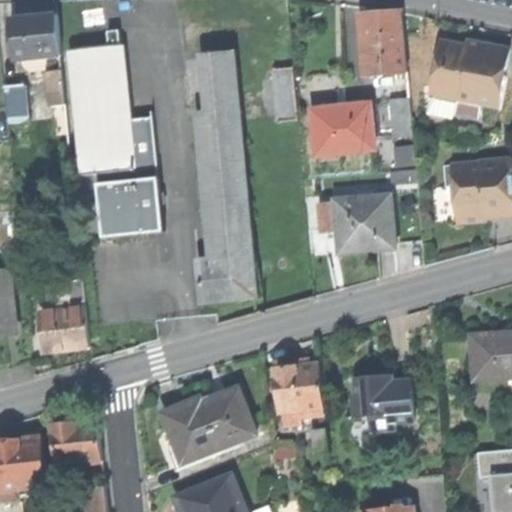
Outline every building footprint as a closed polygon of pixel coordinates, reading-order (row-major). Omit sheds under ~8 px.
[(369,72),(407,69),(402,10),(383,11),(364,13),(369,72)] [(12,19),(16,59),(28,58),(62,54),(58,14),(33,17),(12,19)] [(107,29),(109,43),(123,42),(121,28),(107,29)] [(482,104),(499,107),(511,46),(479,40),(478,45),(465,43),(441,38),(430,94),(457,99),(482,104)] [(97,172),(134,168),(129,118),(123,42),(109,43),(70,47),(82,173),(97,172)] [(234,49),(202,51),(208,109),(221,255),(253,252),(234,49)] [(63,70),(62,54),(28,58),(29,73),(47,71),(63,70)] [(278,121),(298,119),(294,64),(274,65),(278,121)] [(66,104),(63,70),(47,71),(51,105),(66,104)] [(4,86),(8,122),(29,120),(24,83),(4,86)] [(395,95),(398,132),(413,131),(410,94),(395,95)] [(479,119),(482,104),(457,99),(454,114),(479,119)] [(317,152),(376,146),(372,103),(339,106),(313,108),(317,152)] [(197,110),(211,256),(221,255),(208,109),(197,110)] [(153,116),(129,118),(134,168),(97,172),(103,233),(134,230),(163,228),(153,116)] [(397,143),(398,161),(415,160),(414,143),(397,143)] [(511,156),(452,162),(454,185),(457,222),(487,220),(489,220),(489,217),(511,215),(511,189),(508,185),(507,176),(511,175),(511,156)] [(444,186),(454,185),(452,162),(442,163),(444,186)] [(336,199),(340,251),(362,249),(394,247),(390,194),(336,199)] [(257,294),(253,252),(221,255),(211,256),(199,257),(203,299),(257,294)] [(0,333),(16,331),(9,272),(0,273),(0,333)] [(47,284),(50,311),(88,307),(86,286),(70,287),(69,281),(47,284)] [(69,347),(92,345),(88,307),(50,311),(42,311),(46,350),(69,347)] [(476,378),(511,375),(511,328),(506,329),(507,335),(473,337),(476,378)] [(302,408),(324,407),(321,363),(296,365),(278,367),(281,410),(293,409),(302,408)] [(354,394),(356,415),(372,413),(373,430),(398,428),(397,420),(416,418),(413,380),(392,382),(381,383),(381,374),(358,376),(359,394),(354,394)] [(162,410),(183,462),(257,432),(238,386),(206,399),(185,408),(183,402),(162,410)] [(325,414),(324,407),(302,408),(303,413),(303,416),(325,414)] [(74,424),(54,426),(59,466),(102,462),(98,422),(74,424)] [(0,442),(0,489),(19,488),(46,486),(43,439),(17,441),(0,442)] [(497,476),(499,511),(511,511),(511,452),(482,455),(483,477),(497,476)] [(245,511),(231,474),(175,497),(181,511),(245,511)] [(20,495),(19,488),(0,489),(0,494),(0,497),(20,495)] [(88,489),(89,511),(107,511),(105,488),(88,489)]
